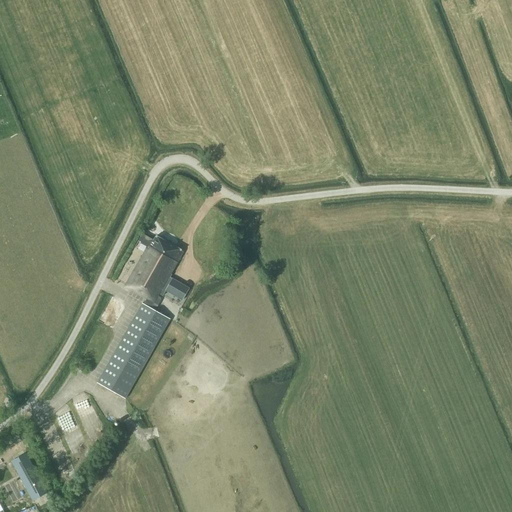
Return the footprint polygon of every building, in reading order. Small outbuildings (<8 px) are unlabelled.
[(147,246),(124,286),(147,299),(144,304),(142,303),(118,344),(97,382),(125,398),(155,344),(170,319),(155,311),(151,308),(158,296),(159,294),(168,277),(182,251),(181,250),(155,235),(153,239),(142,233),(138,240),(141,241),(140,242),(147,246)] [(174,280),(168,277),(159,294),(162,295),(165,290),(182,300),(188,288),(182,284),(174,280)] [(158,296),(151,308),(155,311),(161,301),(161,300),(161,298),(158,296)] [(111,298),(102,320),(114,325),(123,303),(111,298)] [(47,492),(26,453),(12,461),(33,500),(47,492)]
